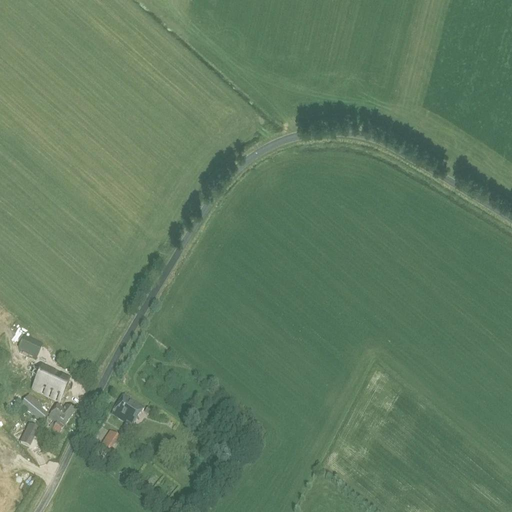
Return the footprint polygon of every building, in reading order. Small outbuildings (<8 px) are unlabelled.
[(42,346),(24,338),(19,349),(37,358),(42,346)] [(59,403),(61,400),(69,382),(61,378),(60,380),(56,378),(57,376),(42,369),(38,377),(37,376),(36,379),(37,379),(33,387),(32,390),(59,403)] [(125,395),(111,415),(125,425),(122,429),(131,435),(135,429),(132,427),(145,408),(125,395)] [(20,406),(41,424),(48,415),(42,411),(40,405),(28,396),(20,406)] [(67,407),(65,410),(58,405),(44,425),(58,435),(74,413),(67,407)] [(148,408),(144,413),(151,417),(154,412),(148,408)] [(30,448),(39,429),(30,425),(21,444),(30,448)] [(109,432),(102,443),(112,450),(119,438),(109,432)]
